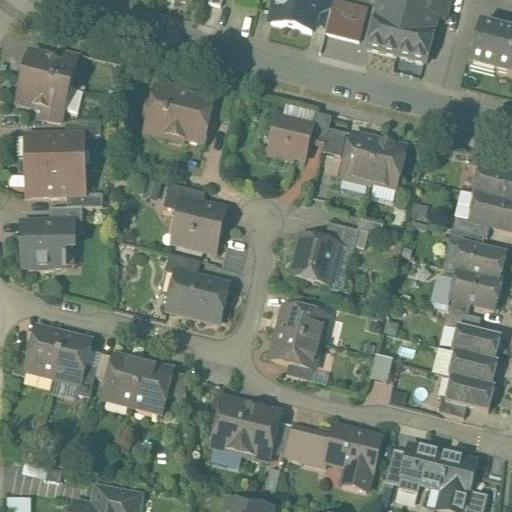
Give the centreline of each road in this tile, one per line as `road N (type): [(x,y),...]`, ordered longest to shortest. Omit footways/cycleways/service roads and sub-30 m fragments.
road 1 (residential): [(53,0),(511,123)]
road 2 (residential): [(235,352),(253,386),(511,448)]
road 3 (residential): [(0,305),(88,324),(109,318),(235,352)]
road 4 (residential): [(261,224),(263,262),(247,334),(235,352)]
